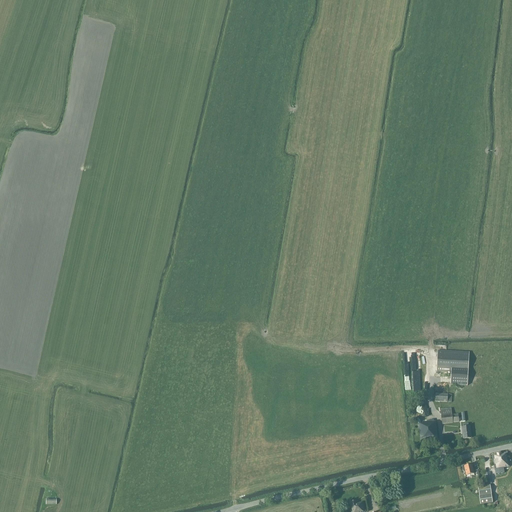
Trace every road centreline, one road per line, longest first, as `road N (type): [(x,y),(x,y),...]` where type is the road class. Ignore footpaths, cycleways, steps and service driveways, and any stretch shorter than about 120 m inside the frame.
road 1 (track): [(0,138),(19,144),(57,244),(29,374),(33,477)]
road 2 (tertiary): [(229,511),(511,447)]
road 3 (track): [(244,388),(229,474),(235,511)]
